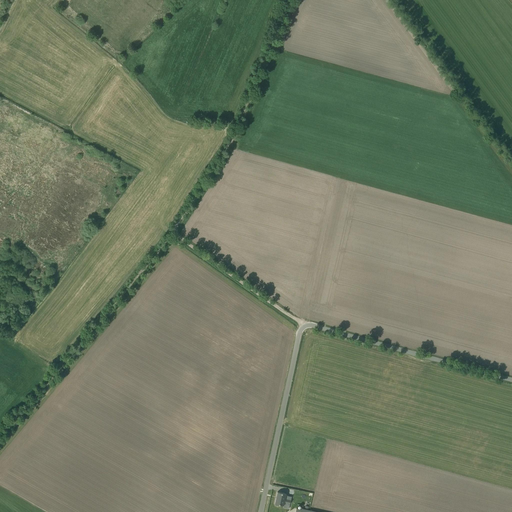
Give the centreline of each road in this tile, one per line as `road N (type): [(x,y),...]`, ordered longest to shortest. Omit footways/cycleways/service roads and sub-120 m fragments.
road 1 (unclassified): [(260,511),(304,326),(511,379)]
road 2 (track): [(172,231),(0,438)]
road 3 (track): [(288,0),(235,123),(172,231)]
road 4 (track): [(304,326),(172,231)]
